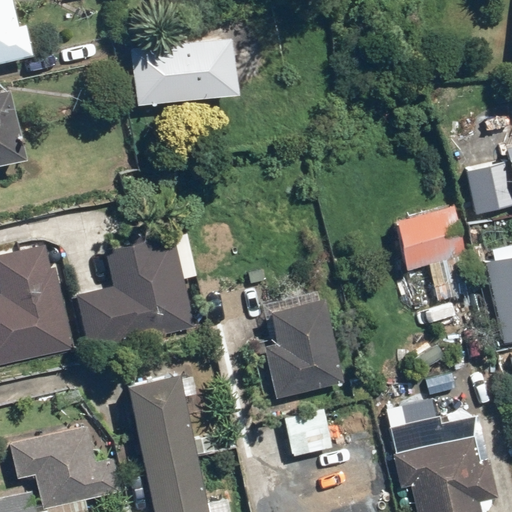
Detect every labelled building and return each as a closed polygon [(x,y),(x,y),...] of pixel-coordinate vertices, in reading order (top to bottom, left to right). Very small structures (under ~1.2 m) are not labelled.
[(10,0),(0,0),(0,59),(31,52),(23,18),(15,20),(10,0)] [(247,42),(244,17),(130,31),(139,104),(270,87),(264,40),(247,42)] [(0,160),(23,156),(10,87),(0,88),(0,160)] [(511,142),(504,144),(507,157),(464,167),(474,214),(511,205),(511,142)] [(451,202),(393,218),(407,267),(427,262),(437,300),(475,289),(451,202)] [(174,230),(104,244),(112,285),(73,293),(84,349),(193,327),(174,230)] [(46,240),(0,249),(0,289),(0,290),(0,289),(0,361),(73,347),(56,261),(51,262),(46,240)] [(511,252),(483,259),(502,334),(511,331),(511,252)] [(322,292),(268,304),(275,335),(262,338),(274,395),(341,380),(322,292)] [(408,354),(417,368),(442,354),(434,339),(408,354)] [(209,432),(192,436),(178,368),(125,379),(152,511),(207,511),(195,453),(213,450),(209,432)] [(323,405),(283,413),(291,454),(331,446),(323,405)] [(436,410),(383,421),(397,487),(408,484),(414,511),(479,511),(476,495),(496,491),(489,455),(477,458),(467,414),(438,421),(436,410)] [(0,511),(88,511),(86,496),(119,489),(111,454),(97,457),(89,421),(6,438),(13,473),(31,470),(35,486),(0,493),(0,511)] [(285,484),(274,486),(279,511),(360,511),(353,476),(286,490),(285,484)]
